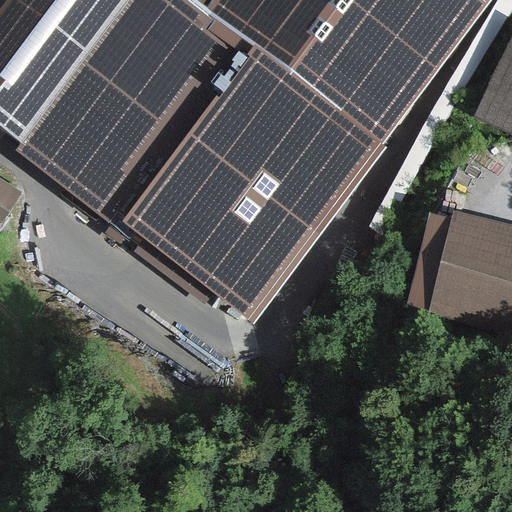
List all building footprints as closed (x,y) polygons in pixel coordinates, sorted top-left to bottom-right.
[(17,0),(0,23),(0,131),(78,192),(41,240),(94,281),(311,0),(17,0)] [(511,60),(483,117),(511,132),(511,60)] [(302,86),(182,245),(264,307),(384,148),(302,86)] [(0,225),(19,193),(0,181),(0,225)] [(511,235),(427,218),(407,315),(511,336),(511,235)] [(333,282),(306,335),(352,359),(380,306),(333,282)]
